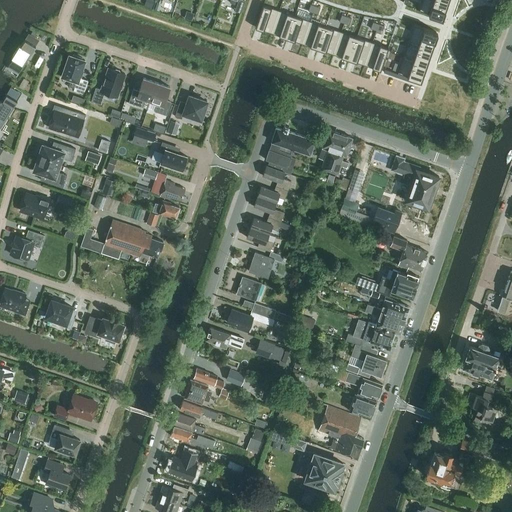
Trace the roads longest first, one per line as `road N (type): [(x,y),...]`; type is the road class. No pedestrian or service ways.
road 1 (residential): [(249,175),(134,511)]
road 2 (residential): [(75,511),(137,329),(132,311),(0,267)]
road 3 (residential): [(468,167),(291,104),(274,111),(249,175)]
road 4 (tertiary): [(388,399),(468,167)]
road 5 (unclassified): [(435,416),(511,192)]
road 6 (residential): [(0,227),(60,35)]
road 7 (residential): [(254,0),(240,42),(376,87)]
road 8 (residential): [(60,35),(223,90)]
road 9 (tertiary): [(468,167),(511,40)]
